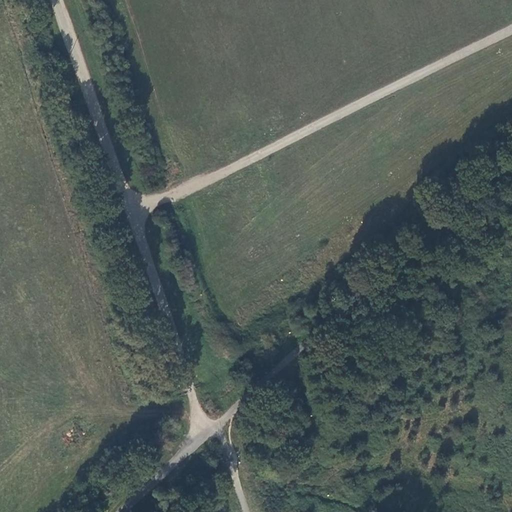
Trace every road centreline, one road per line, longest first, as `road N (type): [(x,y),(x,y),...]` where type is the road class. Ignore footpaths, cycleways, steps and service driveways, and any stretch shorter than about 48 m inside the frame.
road 1 (residential): [(118,511),(511,195)]
road 2 (track): [(133,214),(511,28)]
road 3 (track): [(133,214),(209,433)]
road 4 (track): [(56,0),(133,214)]
